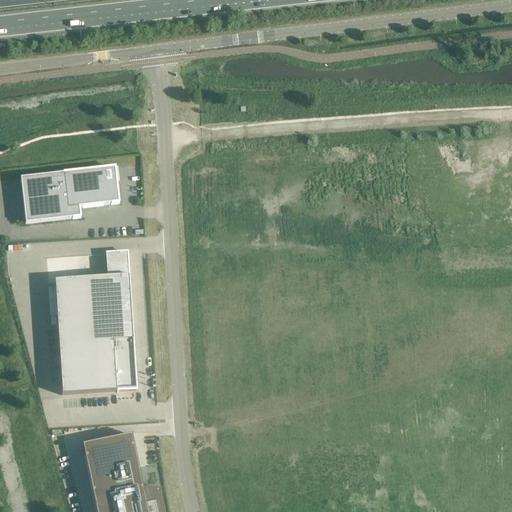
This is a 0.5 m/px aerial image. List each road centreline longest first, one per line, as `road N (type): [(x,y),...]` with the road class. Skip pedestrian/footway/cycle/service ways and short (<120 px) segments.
road 1 (unclassified): [(157,50),(181,458),(193,511)]
road 2 (secondary): [(157,50),(511,6)]
road 3 (motorway): [(0,23),(197,0)]
road 4 (secondary): [(0,69),(157,50)]
